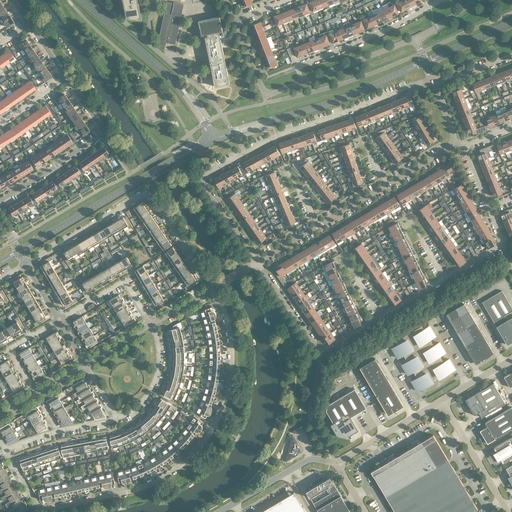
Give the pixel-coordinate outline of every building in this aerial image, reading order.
[(123,0),(124,1),(127,17),(127,16),(134,15),(134,17),(141,15),(141,18),(142,18),(138,0),(123,0)] [(175,0),(175,2),(174,2),(174,3),(167,2),(158,44),(165,46),(166,42),(175,44),(180,23),(179,23),(180,16),(181,16),(184,4),(180,3),(180,0),(175,0)] [(318,9),(314,0),(309,2),(310,5),(307,6),(309,12),(310,14),(313,13),(313,11),(318,9)] [(323,7),(320,0),(315,0),(314,0),(318,9),(323,7)] [(330,8),(328,5),(326,0),(320,0),(323,7),(324,10),(330,8)] [(392,0),(387,3),(389,7),(393,16),(398,13),(397,11),(400,9),(396,3),(397,3),(396,2),(394,0),(392,0)] [(411,6),(407,0),(402,0),(401,1),(406,9),(411,6)] [(401,1),(397,3),(396,3),(400,9),(401,12),(406,9),(401,1)] [(306,4),(301,6),(304,14),(309,12),(307,6),(306,4)] [(304,14),(301,6),(295,8),(299,17),(304,14)] [(393,16),(389,7),(384,10),(388,18),(393,16)] [(299,17),(295,8),(290,10),(293,19),(299,17)] [(293,19),(290,10),(285,12),(288,21),(293,19)] [(388,18),(384,10),(378,12),(383,21),(388,18)] [(10,17),(7,12),(0,17),(3,22),(10,17)] [(288,21),(285,12),(279,14),(283,23),(288,21)] [(383,21),(378,12),(373,15),(377,23),(383,21)] [(283,23),(279,14),(274,16),(277,25),(283,23)] [(377,23),(373,15),(368,17),(372,26),(377,23)] [(14,21),(10,17),(3,22),(6,27),(14,21)] [(372,26),(368,17),(363,20),(362,18),(360,20),(360,21),(361,21),(363,27),(366,26),(367,28),(372,26)] [(224,32),(221,18),(200,21),(203,36),(206,36),(208,45),(222,42),(221,33),(224,32)] [(253,29),(253,31),(262,27),(266,26),(264,21),(260,22),(252,25),(254,29),(253,29)] [(361,21),(360,21),(355,23),(359,32),(364,29),(363,27),(361,21)] [(359,32),(355,23),(350,25),(353,34),(359,32)] [(353,34),(350,25),(345,27),(348,36),(353,34)] [(264,33),(262,27),(253,31),(254,33),(255,32),(256,36),(264,33)] [(348,36),(345,27),(339,30),(343,38),(348,36)] [(343,38),(339,30),(334,32),(338,40),(343,38)] [(334,32),(329,34),(331,40),(332,43),(338,40),(334,32)] [(267,38),(264,33),(256,36),(258,39),(257,40),(258,41),(267,38)] [(326,35),(320,37),(324,46),(329,44),(328,41),(331,40),(329,34),(328,33),(325,34),(326,35)] [(324,46),(320,37),(315,39),(319,48),(324,46)] [(269,43),(267,38),(258,41),(258,43),(259,43),(261,46),(269,43)] [(319,48),(315,39),(310,42),(313,50),(319,48)] [(19,45),(22,49),(29,44),(26,40),(19,45)] [(230,84),(222,42),(208,45),(215,87),(230,84)] [(313,50),(310,42),(305,44),(308,52),(313,50)] [(271,49),(269,43),(261,46),(262,50),(261,50),(262,52),(271,49)] [(32,49),(29,44),(22,49),(25,54),(32,49)] [(308,52),(305,44),(299,46),(303,54),(308,52)] [(303,54),(299,46),(294,48),(293,46),(290,48),(293,55),(296,54),(297,57),(303,54)] [(36,53),(32,49),(25,54),(28,58),(36,53)] [(273,54),(271,49),(262,52),(263,54),(265,57),(273,54)] [(9,50),(4,53),(9,61),(14,57),(9,50)] [(9,61),(4,53),(0,56),(0,57),(5,64),(9,61)] [(39,57),(36,53),(28,58),(31,63),(39,57)] [(275,59),(273,54),(265,57),(266,60),(265,61),(266,63),(275,59)] [(42,62),(39,57),(31,63),(29,64),(32,68),(34,67),(42,62)] [(277,65),(275,59),(266,63),(267,65),(268,64),(269,68),(277,65)] [(45,66),(42,62),(34,67),(37,71),(45,66)] [(48,71),(45,66),(37,71),(41,76),(48,71)] [(511,78),(508,70),(503,72),(506,80),(511,78)] [(51,75),(48,71),(41,76),(39,77),(42,82),(51,75)] [(506,80),(503,72),(498,74),(501,82),(506,80)] [(501,82),(498,74),(493,76),(496,84),(501,82)] [(496,84),(493,76),(488,78),(491,86),(496,84)] [(491,86),(488,78),(483,80),(486,88),(491,86)] [(486,88),(483,80),(477,82),(481,90),(486,88)] [(30,81),(25,84),(30,91),(35,88),(30,81)] [(481,90),(477,82),(472,84),(475,92),(481,90)] [(30,91),(25,84),(21,87),(26,94),(30,91)] [(464,89),(463,85),(455,88),(456,90),(452,92),(454,97),(463,94),(461,90),(464,89)] [(26,94),(21,87),(16,90),(21,97),(26,94)] [(21,97),(16,90),(12,93),(17,100),(21,97)] [(17,100),(12,93),(7,96),(13,103),(17,100)] [(64,94),(57,99),(55,100),(58,105),(60,103),(67,98),(64,94)] [(465,99),(463,94),(454,97),(456,102),(465,99)] [(410,95),(405,97),(409,107),(414,105),(410,95)] [(13,103),(7,96),(3,99),(8,107),(13,103)] [(409,107),(405,97),(401,98),(405,108),(409,107)] [(70,103),(67,98),(60,103),(63,108),(70,103)] [(405,108),(401,98),(397,100),(401,110),(405,108)] [(8,107),(3,99),(0,101),(0,104),(4,110),(8,107)] [(466,104),(465,99),(456,102),(458,107),(466,104)] [(401,110),(397,100),(393,102),(397,112),(401,110)] [(397,112),(393,102),(389,104),(393,114),(397,112)] [(73,107),(70,103),(63,108),(66,112),(73,107)] [(393,114),(389,104),(384,105),(388,115),(393,114)] [(468,109),(466,104),(458,107),(460,112),(468,109)] [(45,105),(40,108),(46,116),(51,112),(50,112),(45,105),(46,105),(45,105)] [(388,115),(384,105),(380,107),(384,117),(388,115)] [(76,112),(73,107),(66,112),(69,117),(76,112)] [(384,117),(380,107),(376,109),(380,119),(384,117)] [(46,116),(40,108),(36,111),(41,119),(46,116)] [(381,121),(380,119),(376,109),(372,110),(376,120),(377,123),(381,121)] [(470,114),(468,109),(460,112),(462,117),(470,114)] [(376,120),(372,110),(368,112),(372,122),(376,120)] [(509,119),(506,110),(501,112),(504,121),(509,119)] [(41,119),(36,111),(32,114),(37,122),(41,119)] [(80,116),(76,112),(69,117),(72,121),(80,116)] [(372,122),(368,112),(363,114),(367,124),(372,122)] [(504,121),(501,112),(496,114),(499,123),(504,121)] [(37,122),(32,114),(27,118),(32,125),(37,122)] [(367,124),(363,114),(359,116),(363,126),(367,124)] [(472,119),(470,114),(462,117),(464,122),(472,119)] [(499,123),(496,114),(491,116),(494,125),(499,123)] [(83,120),(80,116),(72,121),(75,126),(83,120)] [(363,126),(359,116),(355,117),(359,127),(363,126)] [(411,122),(414,126),(423,120),(420,116),(411,122)] [(494,125),(491,116),(486,118),(489,127),(494,125)] [(32,125),(27,118),(23,121),(28,128),(32,125)] [(474,124),(472,119),(464,122),(466,127),(474,124)] [(86,125),(83,120),(75,126),(78,130),(86,125)] [(425,124),(423,120),(414,126),(416,130),(425,124)] [(28,128),(23,121),(18,124),(23,131),(28,128)] [(23,131),(18,124),(14,127),(19,134),(23,131)] [(427,128),(425,124),(416,130),(413,131),(416,135),(418,133),(427,128)] [(476,129),(474,124),(466,127),(468,132),(472,131),(476,129)] [(89,129),(86,125),(78,130),(81,135),(89,129)] [(487,126),(486,125),(476,129),(472,131),(473,136),(487,130),(487,127),(487,126)] [(19,134),(14,127),(9,130),(14,137),(19,134)] [(430,132),(427,128),(418,133),(420,137),(430,132)] [(326,139),(323,129),(318,130),(319,133),(317,134),(319,140),(321,139),(322,140),(326,139)] [(14,137),(9,130),(5,133),(9,140),(14,137)] [(376,138),(378,142),(387,135),(384,131),(384,132),(382,130),(379,132),(378,133),(378,134),(378,135),(379,135),(376,138)] [(313,132),(309,133),(312,144),(317,142),(316,140),(319,140),(317,134),(314,135),(313,132)] [(432,136),(430,132),(420,137),(423,141),(432,136)] [(9,140),(5,133),(0,135),(5,143),(9,140)] [(67,134),(62,137),(68,145),(72,142),(67,134)] [(390,139),(387,135),(378,142),(381,145),(390,139)] [(434,140),(432,136),(423,141),(425,145),(426,145),(427,147),(430,145),(431,145),(432,144),(432,143),(431,142),(434,140)] [(68,145),(62,137),(58,140),(63,148),(68,145)] [(392,143),(390,139),(381,145),(384,149),(392,143)] [(63,148),(58,140),(53,144),(59,151),(63,148)] [(510,150),(507,141),(502,143),(505,152),(510,150)] [(395,146),(392,143),(384,149),(386,152),(395,146)] [(505,152),(502,143),(497,145),(500,154),(505,152)] [(59,151),(53,144),(49,147),(54,154),(59,151)] [(495,147),(492,144),(479,150),(481,154),(486,153),(496,149),(495,147)] [(275,145),(271,148),(276,157),(280,155),(275,145)] [(106,150),(103,146),(98,150),(103,157),(105,156),(106,156),(108,156),(109,155),(109,156),(111,154),(108,149),(106,150)] [(398,150),(395,146),(386,152),(389,156),(398,150)] [(54,154),(49,147),(44,150),(50,158),(54,154)] [(276,157),(271,148),(267,150),(272,159),(276,157)] [(50,158),(44,150),(40,153),(45,161),(50,158)] [(103,157),(98,150),(93,153),(98,160),(100,159),(101,160),(102,160),(103,160),(104,159),(105,159),(103,157)] [(272,159),(267,150),(263,152),(268,162),(272,159)] [(400,154),(398,150),(389,156),(391,160),(400,154)] [(268,162),(263,152),(259,154),(264,164),(268,162)] [(45,161),(40,153),(36,156),(41,164),(45,161)] [(98,160),(93,153),(88,156),(93,164),(95,163),(96,163),(97,163),(98,163),(99,163),(99,162),(100,162),(98,160)] [(488,158),(486,153),(481,154),(477,156),(480,161),(488,158)] [(264,164),(259,154),(255,156),(260,166),(264,164)] [(403,157),(400,154),(391,160),(394,164),(397,162),(398,164),(404,161),(402,158),(403,157)] [(41,164),(36,156),(31,159),(36,167),(41,164)] [(93,164),(88,156),(83,160),(88,167),(89,167),(90,166),(91,167),(92,167),(93,167),(94,166),(95,166),(93,164)] [(260,166),(255,156),(251,159),(256,168),(260,166)] [(490,163),(488,158),(480,161),(482,166),(490,163)] [(256,168),(251,159),(247,161),(252,170),(256,168)] [(299,168),(302,171),(311,165),(308,161),(307,161),(306,159),(303,162),(302,162),(301,163),(302,164),(302,165),(299,168)] [(88,167),(83,160),(78,163),(81,167),(80,169),(83,174),(85,173),(84,170),(85,169),(86,170),(87,170),(88,170),(89,170),(90,169),(89,167),(88,167)] [(28,161),(23,164),(28,172),(33,169),(28,161)] [(252,170),(247,161),(243,163),(245,166),(242,167),(246,174),(252,170)] [(492,168),(490,163),(482,166),(484,171),(492,168)] [(28,172),(23,164),(19,166),(23,175),(28,172)] [(449,164),(446,166),(451,175),(456,172),(453,165),(452,166),(451,167),(449,164)] [(75,165),(70,169),(75,176),(77,175),(77,176),(79,176),(80,176),(80,175),(81,175),(82,175),(83,174),(80,169),(78,170),(75,165)] [(313,168),(311,165),(302,171),(305,175),(313,168)] [(23,175),(19,166),(14,169),(19,177),(23,175)] [(238,166),(234,168),(239,178),(246,174),(242,167),(239,169),(238,166)] [(451,175),(446,166),(441,169),(446,177),(451,175)] [(239,178),(234,168),(230,170),(235,180),(239,178)] [(316,172),(313,168),(305,175),(308,178),(316,172)] [(494,173),(492,168),(484,171),(485,176),(494,173)] [(19,177),(14,169),(9,172),(14,180),(19,177)] [(75,176),(70,169),(65,172),(70,179),(72,179),(73,179),(74,179),(75,179),(76,179),(76,178),(77,178),(75,176)] [(446,177),(441,169),(437,172),(442,180),(446,177)] [(235,180),(230,170),(226,172),(231,182),(235,180)] [(14,180),(9,172),(5,175),(10,183),(14,180)] [(70,179),(65,172),(60,176),(65,183),(67,182),(68,182),(69,183),(70,183),(71,182),(72,182),(70,179)] [(231,182),(226,172),(222,175),(227,184),(231,182)] [(265,176),(266,180),(276,176),(275,172),(265,176)] [(319,175),(316,172),(308,178),(311,182),(319,175)] [(442,180),(437,172),(432,174),(438,183),(442,180)] [(496,178),(494,173),(485,176),(487,181),(496,178)] [(438,183),(432,174),(428,177),(433,185),(438,183)] [(10,183),(5,175),(0,177),(5,186),(10,183)] [(227,184),(222,175),(218,177),(223,186),(227,184)] [(322,179),(319,175),(311,182),(313,185),(322,179)] [(65,183),(60,176),(55,179),(58,183),(56,184),(60,190),(62,188),(60,186),(62,185),(63,186),(64,186),(65,186),(66,185),(67,185),(65,183)] [(278,180),(276,176),(266,180),(268,184),(278,180)] [(223,186),(218,177),(214,179),(219,189),(223,186)] [(433,185),(428,177),(424,179),(429,188),(433,185)] [(363,182),(361,178),(351,181),(353,186),(354,185),(355,190),(361,186),(360,183),(363,182)] [(498,183),(496,178),(487,181),(489,186),(498,183)] [(325,182),(322,179),(313,185),(316,189),(325,182)] [(429,188),(424,179),(419,182),(424,191),(429,188)] [(280,184),(278,180),(268,184),(270,189),(280,184)] [(52,181),(47,184),(52,192),(53,191),(54,191),(55,191),(56,191),(57,191),(58,191),(60,190),(56,184),(55,185),(52,181)] [(327,186),(325,182),(316,189),(319,192),(327,186)] [(424,191),(419,182),(415,185),(420,193),(424,191)] [(500,188),(498,183),(489,186),(491,191),(500,188)] [(52,192),(47,184),(42,187),(47,195),(48,194),(49,194),(50,195),(51,195),(52,194),(53,194),(52,192)] [(282,189),(280,184),(270,189),(272,193),(282,189)] [(453,189),(456,194),(464,189),(462,184),(453,189)] [(420,193),(415,185),(410,187),(415,196),(420,193)] [(330,189),(327,186),(319,192),(322,196),(330,189)] [(47,195),(42,187),(37,190),(41,198),(42,198),(43,197),(44,198),(45,198),(46,198),(47,197),(48,197),(47,195)] [(415,196),(410,187),(406,190),(411,198),(415,196)] [(503,195),(500,188),(491,191),(494,196),(497,195),(498,197),(503,195)] [(283,193),(282,189),(272,193),(273,197),(283,193)] [(333,193),(330,189),(322,196),(324,200),(333,193)] [(467,193),(464,189),(456,194),(458,198),(467,193)] [(41,198),(37,190),(32,194),(34,198),(33,199),(36,204),(38,203),(36,201),(38,200),(39,201),(40,201),(41,201),(42,201),(43,200),(42,198),(41,198)] [(411,198),(406,190),(402,192),(407,201),(411,198)] [(407,201),(402,192),(397,195),(402,204),(407,201)] [(226,199),(229,203),(238,197),(235,193),(226,199)] [(285,197),(283,193),(273,197),(271,198),(272,202),(275,201),(285,197)] [(336,197),(333,193),(324,200),(327,203),(330,201),(332,204),(337,200),(335,197),(336,197)] [(469,198),(467,193),(458,198),(461,203),(469,198)] [(29,196),(23,199),(28,206),(29,205),(30,206),(31,206),(32,206),(33,206),(34,205),(34,206),(36,204),(33,199),(31,200),(29,196)] [(240,201),(238,197),(229,203),(232,207),(240,201)] [(287,201),(285,197),(275,201),(277,205),(287,201)] [(394,197),(390,200),(395,208),(399,205),(394,197)] [(472,202),(469,198),(461,203),(464,207),(472,202)] [(28,206),(23,199),(18,202),(23,209),(24,208),(25,209),(26,209),(27,209),(28,209),(29,208),(29,209),(29,208),(28,206)] [(395,208),(390,200),(385,202),(390,211),(395,208)] [(145,205),(143,201),(137,205),(133,207),(137,213),(145,207),(144,206),(144,205),(145,205)] [(243,204),(240,201),(232,207),(234,211),(243,204)] [(289,205),(287,201),(277,205),(279,209),(289,205)] [(23,209),(18,202),(13,205),(17,212),(18,212),(19,212),(20,212),(21,212),(22,212),(23,212),(24,211),(24,212),(23,209)] [(390,211),(385,202),(381,205),(386,213),(390,211)] [(475,207),(472,202),(464,207),(466,212),(475,207)] [(246,208),(243,204),(234,211),(237,214),(246,208)] [(17,212),(13,205),(8,208),(10,212),(9,213),(12,219),(14,218),(12,215),(14,215),(15,215),(16,215),(17,215),(18,215),(19,215),(18,212),(17,212)] [(290,209),(289,205),(279,209),(280,214),(290,209)] [(386,213),(381,205),(376,207),(382,216),(386,213)] [(418,211),(421,215),(429,209),(426,205),(418,211)] [(146,209),(145,207),(137,213),(140,217),(150,211),(148,208),(146,209)] [(382,216),(376,207),(372,210),(377,218),(382,216)] [(477,211),(475,207),(466,212),(469,216),(477,211)] [(248,212),(246,208),(237,214),(239,218),(248,212)] [(292,214),(290,209),(280,214),(282,218),(292,214)] [(432,213),(429,209),(421,215),(424,219),(432,213)] [(511,217),(508,209),(503,211),(504,214),(501,215),(503,220),(511,217)] [(377,218),(372,210),(368,213),(373,221),(377,218)] [(152,214),(150,211),(140,217),(144,222),(152,216),(151,215),(152,214)] [(480,215),(477,211),(469,216),(471,220),(480,215)] [(251,216),(248,212),(239,218),(242,222),(251,216)] [(373,221),(368,213),(363,215),(368,224),(373,221)] [(435,218),(432,213),(424,219),(427,223),(435,218)] [(294,218),(292,214),(282,218),(284,222),(294,218)] [(368,224),(363,215),(359,218),(364,226),(368,224)] [(482,220),(480,215),(471,220),(474,225),(482,220)] [(133,227),(126,216),(125,217),(124,218),(123,217),(119,219),(118,220),(123,228),(128,226),(130,229),(133,227)] [(153,218),(152,216),(144,222),(147,227),(156,220),(154,217),(153,218)] [(253,219),(251,216),(242,222),(245,225),(253,219)] [(511,222),(511,218),(511,217),(503,220),(505,225),(511,222)] [(296,222),(294,218),(284,222),(286,226),(287,226),(288,229),(294,226),(293,223),(296,222)] [(364,226),(359,218),(354,220),(360,229),(364,226)] [(438,222),(435,218),(427,223),(430,228),(438,222)] [(256,223),(253,219),(245,225),(247,229),(256,223)] [(123,228),(118,220),(117,220),(113,223),(118,231),(123,228)] [(158,223),(156,220),(147,227),(150,232),(158,226),(157,224),(158,223)] [(360,229),(354,220),(350,223),(355,232),(360,229)] [(485,224),(482,220),(474,225),(477,229),(485,224)] [(441,226),(438,222),(430,228),(433,232),(441,226)] [(118,231),(113,223),(109,225),(108,226),(113,234),(118,231)] [(259,227),(256,223),(247,229),(250,233),(259,227)] [(355,232),(350,223),(346,226),(351,234),(355,232)] [(389,227),(391,232),(400,228),(398,223),(389,227)] [(488,229),(485,224),(477,229),(479,234),(488,229)] [(113,234),(108,226),(107,226),(103,228),(108,237),(113,234)] [(159,227),(158,226),(150,232),(153,236),(163,230),(161,227),(160,228),(159,227)] [(351,234),(346,226),(341,228),(346,237),(351,234)] [(444,230),(441,226),(433,232),(436,236),(444,230)] [(261,230),(259,227),(250,233),(252,237),(261,230)] [(108,237),(103,228),(99,231),(98,231),(103,240),(108,237)] [(346,237),(341,228),(337,231),(342,239),(346,237)] [(402,232),(400,228),(391,232),(393,237),(402,232)] [(490,233),(488,229),(479,234),(482,238),(490,233)] [(165,233),(163,230),(153,236),(157,241),(165,235),(164,234),(164,233),(165,233)] [(264,234),(261,230),(252,237),(255,240),(264,234)] [(447,234),(444,230),(436,236),(439,240),(447,234)] [(103,240),(98,231),(97,232),(93,234),(99,243),(103,240)] [(342,239),(337,231),(332,234),(337,242),(342,239)] [(405,237),(402,232),(393,237),(396,241),(405,237)] [(273,233),(266,238),(260,242),(262,245),(275,237),(273,233)] [(493,237),(490,233),(482,238),(484,242),(493,237)] [(99,243),(93,234),(90,237),(88,237),(94,246),(99,243)] [(266,238),(264,234),(255,240),(258,244),(260,242),(266,238)] [(450,239),(447,234),(439,240),(442,244),(450,239)] [(166,237),(165,235),(157,241),(160,246),(169,239),(167,236),(166,237)] [(329,235),(325,238),(330,246),(335,244),(329,235)] [(94,246),(88,237),(87,238),(84,240),(89,249),(94,246)] [(407,241),(405,237),(396,241),(398,246),(407,241)] [(495,241),(493,237),(484,242),(488,248),(494,244),(493,242),(495,241)] [(330,246),(325,238),(320,241),(326,249),(330,246)] [(171,242),(169,239),(160,246),(163,251),(172,245),(170,243),(171,242)] [(453,243),(450,239),(442,244),(445,249),(453,243)] [(89,249),(84,240),(80,242),(79,243),(84,252),(89,249)] [(326,249),(320,241),(316,243),(321,252),(326,249)] [(409,246),(407,241),(398,246),(400,250),(409,246)] [(84,252),(79,243),(78,244),(74,246),(79,255),(84,252)] [(321,252),(316,243),(312,246),(317,254),(321,252)] [(353,249),(356,253),(365,248),(362,243),(353,249)] [(456,247),(453,243),(445,249),(448,253),(456,247)] [(79,255),(74,246),(70,248),(69,249),(74,257),(79,255)] [(317,254),(312,246),(307,248),(312,257),(317,254)] [(411,250),(409,246),(400,250),(402,255),(411,250)] [(174,248),(173,247),(165,252),(168,257),(177,251),(175,248),(174,248)] [(459,251),(456,247),(448,253),(450,257),(459,251)] [(312,257),(307,248),(303,251),(308,259),(312,257)] [(368,252),(365,248),(356,253),(359,258),(368,252)] [(74,257),(69,249),(68,249),(64,252),(64,253),(62,254),(68,265),(71,263),(69,260),(74,257)] [(414,255),(411,250),(402,255),(405,259),(414,255)] [(461,250),(459,251),(450,257),(453,261),(464,254),(461,250)] [(179,254),(177,251),(168,257),(171,262),(179,256),(179,255),(178,254),(179,254)] [(308,259),(303,251),(299,254),(304,262),(308,259)] [(370,256),(368,252),(359,258),(362,262),(370,256)] [(304,262),(299,254),(294,256),(299,265),(304,262)] [(468,260),(464,254),(453,261),(456,264),(458,263),(459,264),(459,265),(468,260)] [(372,255),(370,256),(362,262),(365,266),(375,259),(372,255)] [(416,260),(414,255),(405,259),(407,264),(416,260)] [(52,259),(51,256),(40,263),(41,264),(41,265),(40,266),(42,269),(43,271),(52,266),(49,261),(52,259)] [(127,256),(122,259),(127,268),(130,266),(132,265),(131,264),(127,256)] [(180,257),(179,256),(171,262),(175,267),(184,260),(182,257),(181,258),(180,257)] [(299,265),(294,256),(290,259),(295,267),(299,265)] [(127,268),(122,259),(117,262),(121,270),(122,271),(123,270),(127,268)] [(295,267),(290,259),(285,261),(290,270),(295,267)] [(378,263),(375,259),(365,266),(368,270),(376,264),(378,263)] [(186,263),(184,260),(175,267),(178,271),(186,265),(185,264),(186,263)] [(418,264),(416,260),(407,264),(409,269),(418,264)] [(290,270),(285,261),(281,264),(286,273),(290,270)] [(324,266),(326,270),(335,266),(333,261),(324,266)] [(121,270),(117,262),(112,265),(117,274),(122,271),(121,270)] [(286,273),(281,264),(277,266),(279,269),(282,275),(286,273)] [(379,269),(376,264),(368,270),(371,274),(379,269)] [(420,269),(418,264),(409,269),(412,273),(420,269)] [(117,274),(112,265),(107,268),(112,277),(117,274)] [(146,270),(143,265),(135,270),(134,270),(135,272),(137,275),(146,270)] [(187,267),(186,265),(178,271),(181,276),(190,269),(188,266),(187,267)] [(55,271),(52,266),(43,271),(44,272),(46,276),(55,271)] [(337,271),(335,266),(326,270),(329,275),(337,271)] [(112,277),(107,268),(102,271),(107,280),(112,277)] [(192,272),(190,269),(181,276),(184,281),(193,275),(192,273),(191,273),(192,272)] [(282,275),(279,269),(274,271),(284,287),(288,285),(282,275)] [(382,273),(379,269),(371,274),(374,278),(382,273)] [(423,273),(420,269),(412,273),(414,278),(423,273)] [(149,275),(146,270),(137,275),(140,279),(140,280),(141,280),(149,275)] [(58,275),(55,271),(46,276),(48,279),(49,281),(58,275)] [(107,280),(102,271),(97,274),(102,283),(104,282),(107,280)] [(340,275),(337,271),(329,275),(331,280),(340,275)] [(385,277),(382,273),(374,278),(377,283),(385,277)] [(425,278),(423,273),(414,278),(416,282),(425,278)] [(21,276),(20,274),(9,281),(11,284),(14,282),(16,287),(25,282),(24,280),(22,276),(21,277),(21,276)] [(102,283),(97,274),(92,277),(97,286),(101,283),(102,283)] [(61,280),(58,275),(49,281),(50,282),(52,286),(61,280)] [(152,280),(149,275),(141,280),(140,280),(141,282),(143,285),(152,280)] [(193,276),(193,275),(184,281),(187,285),(184,287),(186,290),(199,282),(198,281),(195,276),(194,277),(193,276)] [(342,280),(340,275),(331,280),(333,284),(342,280)] [(97,286),(92,277),(87,280),(92,288),(94,288),(97,286)] [(388,281),(385,277),(377,283),(380,287),(388,281)] [(427,282),(425,278),(416,282),(419,289),(425,285),(424,283),(427,282)] [(81,279),(78,281),(84,292),(86,291),(87,291),(87,292),(91,289),(92,288),(87,280),(83,283),(81,279)] [(64,285),(61,280),(52,286),(54,289),(55,291),(64,285)] [(155,285),(152,280),(143,285),(145,289),(146,290),(147,289),(155,285)] [(344,284),(342,280),(333,284),(335,289),(344,284)] [(390,280),(388,281),(380,287),(383,291),(391,285),(393,284),(390,280)] [(26,283),(25,282),(16,287),(19,292),(28,287),(26,283)] [(288,288),(291,292),(299,287),(296,282),(288,288)] [(347,289),(344,284),(335,289),(338,293),(347,289)] [(67,290),(64,285),(55,291),(56,292),(58,295),(67,290)] [(158,290),(155,285),(147,289),(146,290),(147,291),(149,295),(158,290)] [(394,290),(391,285),(383,291),(386,295),(394,290)] [(30,290),(28,287),(19,292),(22,297),(31,291),(30,290)] [(302,291),(299,287),(291,292),(294,297),(302,291)] [(395,288),(394,290),(386,295),(389,299),(398,293),(395,288)] [(349,293),(347,289),(338,293),(340,298),(349,293)] [(0,301),(3,299),(5,302),(8,301),(2,290),(1,290),(0,290),(0,301)] [(69,295),(67,290),(58,295),(60,299),(61,300),(69,295)] [(161,295),(158,290),(149,295),(151,298),(152,300),(153,299),(161,295)] [(511,307),(502,290),(482,302),(507,345),(511,341),(511,307)] [(32,293),(31,291),(22,297),(25,301),(34,296),(32,293)] [(305,295),(302,291),(294,297),(296,301),(305,295)] [(307,293),(305,295),(296,301),(299,305),(308,299),(310,298),(307,293)] [(351,298),(349,293),(340,298),(342,302),(351,298)] [(402,298),(398,293),(389,299),(391,303),(393,301),(394,303),(395,303),(401,300),(402,298)] [(119,294),(109,300),(107,302),(111,308),(113,307),(123,301),(124,301),(123,299),(122,297),(121,298),(121,297),(119,294)] [(72,300),(69,295),(61,300),(62,301),(64,305),(65,305),(65,306),(66,308),(77,301),(75,298),(72,300)] [(163,299),(161,295),(153,299),(152,300),(153,301),(155,305),(156,304),(157,306),(157,307),(168,301),(167,297),(163,299)] [(36,300),(34,296),(25,301),(28,306),(37,301),(36,300)] [(353,303),(351,298),(342,302),(345,307),(353,303)] [(310,303),(308,299),(299,305),(302,309),(310,303)] [(38,303),(37,301),(28,306),(31,311),(40,306),(38,303)] [(123,301),(113,307),(117,313),(127,308),(128,307),(127,305),(126,304),(125,304),(124,304),(123,301)] [(310,304),(310,303),(302,309),(305,313),(313,308),(316,306),(313,302),(310,304)] [(356,307),(353,303),(345,307),(347,312),(356,307)] [(464,303),(455,309),(459,316),(468,310),(464,303)] [(42,310),(40,306),(31,311),(34,316),(43,311),(42,310)] [(200,311),(202,318),(216,313),(215,312),(215,311),(214,311),(213,310),(212,310),(211,310),(211,308),(210,307),(200,311)] [(358,312),(356,307),(347,312),(349,316),(358,312)] [(127,308),(117,313),(121,320),(130,314),(131,314),(132,314),(131,312),(130,310),(129,311),(128,310),(127,308)] [(316,312),(313,308),(305,313),(308,317),(316,312)] [(459,316),(455,309),(446,314),(450,321),(459,316)] [(472,317),(468,310),(459,316),(463,323),(472,317)] [(43,312),(43,311),(34,316),(37,321),(34,323),(35,326),(46,319),(46,318),(45,317),(46,316),(43,312)] [(319,316),(316,312),(308,317),(311,322),(319,316)] [(360,316),(358,312),(349,316),(351,321),(360,316)] [(216,314),(216,313),(202,318),(204,325),(215,322),(215,320),(214,319),(215,319),(215,318),(216,317),(216,316),(216,315),(216,314)] [(130,314),(121,320),(125,326),(136,320),(135,318),(134,317),(132,317),(131,314),(130,314)] [(86,323),(82,316),(73,322),(75,325),(74,326),(75,327),(76,329),(77,328),(86,323)] [(322,320),(319,316),(311,322),(314,326),(322,320)] [(362,320),(360,316),(351,321),(354,327),(361,323),(360,323),(359,321),(362,320)] [(463,323),(459,316),(450,321),(454,328),(463,323)] [(24,328),(18,317),(15,319),(17,322),(12,324),(17,332),(17,333),(18,332),(22,330),(22,329),(23,328),(24,328)] [(476,324),(472,317),(463,323),(467,330),(476,324)] [(325,324),(322,320),(314,326),(317,330),(325,324)] [(179,323),(179,322),(172,326),(172,327),(173,326),(173,329),(168,331),(169,334),(171,334),(171,336),(181,333),(179,327),(178,327),(177,324),(179,323)] [(216,323),(215,322),(204,325),(206,331),(217,329),(220,328),(220,327),(219,326),(218,325),(217,325),(216,324),(216,323)] [(90,329),(86,323),(77,328),(79,331),(79,332),(78,332),(79,334),(80,336),(81,335),(90,329)] [(467,330),(463,323),(454,328),(458,335),(467,330)] [(17,332),(12,324),(7,327),(12,336),(16,334),(17,333),(17,332)] [(328,329),(325,324),(317,330),(320,334),(328,329)] [(481,332),(476,324),(467,330),(472,337),(481,332)] [(443,362),(441,359),(439,356),(445,352),(442,347),(439,342),(434,346),(432,342),(430,339),(435,336),(432,331),(429,326),(424,329),(422,326),(409,333),(395,341),(398,345),(392,348),(395,353),(398,358),(403,355),(405,358),(407,361),(402,364),(405,369),(408,374),(413,371),(415,374),(417,378),(412,381),(415,386),(417,391),(423,388),(425,391),(427,391),(429,390),(430,389),(432,389),(434,388),(435,387),(438,386),(439,385),(440,385),(443,383),(444,382),(446,381),(447,379),(449,378),(450,377),(451,376),(449,372),(455,369),(452,364),(449,359),(443,362)] [(12,336),(7,327),(2,330),(7,338),(7,339),(9,338),(12,336)] [(94,336),(90,329),(81,335),(82,338),(83,338),(82,339),(84,342),(85,341),(94,336)] [(217,329),(206,331),(208,338),(219,336),(219,337),(222,336),(222,335),(221,335),(221,334),(220,333),(219,332),(218,332),(217,330),(217,329)] [(331,333),(328,329),(320,334),(323,338),(331,333)] [(472,337),(467,330),(458,335),(463,342),(472,337)] [(57,335),(55,332),(46,338),(50,344),(59,339),(60,339),(61,338),(60,336),(59,335),(58,336),(57,335)] [(485,339),(481,332),(472,337),(476,344),(485,339)] [(183,339),(181,333),(171,336),(171,337),(172,338),(170,338),(171,341),(183,339)] [(335,339),(331,333),(323,338),(325,342),(328,340),(329,342),(328,342),(329,342),(335,339)] [(98,342),(94,336),(85,341),(86,344),(87,345),(85,345),(86,347),(87,348),(98,342)] [(219,336),(208,338),(208,345),(220,344),(223,344),(223,343),(222,343),(222,342),(222,341),(221,341),(221,340),(220,340),(219,339),(219,338),(219,337),(219,336)] [(476,344),(472,337),(463,342),(467,349),(476,344)] [(59,339),(50,344),(54,351),(63,345),(65,345),(64,343),(63,341),(61,342),(61,341),(60,339),(59,339)] [(489,346),(485,339),(476,344),(480,351),(489,346)] [(220,344),(208,345),(209,352),(220,351),(220,352),(223,352),(223,351),(223,350),(223,349),(222,349),(222,348),(221,348),(221,347),(220,347),(220,345),(220,344)] [(480,351),(476,344),(467,349),(471,356),(480,351)] [(63,345),(54,351),(58,357),(67,352),(68,351),(67,349),(66,348),(65,348),(63,345)] [(493,353),(489,346),(480,351),(484,358),(493,353)] [(33,354),(29,348),(20,353),(21,356),(22,357),(21,358),(21,359),(22,361),(24,360),(23,360),(33,354)] [(484,358),(480,351),(471,356),(475,364),(484,358)] [(67,352),(58,357),(62,364),(72,358),(71,356),(70,354),(69,355),(69,354),(67,352)] [(37,361),(33,354),(23,360),(24,360),(25,363),(24,364),(25,365),(26,367),(27,367),(27,366),(37,361)] [(375,359),(359,368),(384,410),(387,414),(391,411),(392,413),(399,409),(398,407),(402,404),(400,401),(375,359)] [(10,363),(8,360),(0,364),(0,368),(2,373),(12,367),(13,366),(12,365),(11,363),(10,364),(10,363)] [(41,367),(37,361),(27,366),(27,367),(29,369),(29,370),(28,370),(29,372),(30,374),(31,373),(41,367)] [(223,367),(209,366),(208,373),(219,374),(219,373),(220,371),(221,371),(221,370),(222,370),(222,369),(223,368),(223,367)] [(12,367),(2,373),(6,379),(16,373),(16,374),(17,373),(15,370),(14,370),(13,370),(12,367)] [(45,374),(41,367),(31,373),(33,376),(32,377),(33,379),(34,380),(45,374)] [(16,373),(6,379),(10,385),(19,380),(21,379),(19,376),(18,377),(17,376),(16,374),(16,373)] [(182,376),(171,373),(170,377),(171,377),(171,378),(171,379),(181,382),(182,376)] [(219,374),(208,373),(207,380),(218,382),(218,380),(219,379),(220,378),(221,378),(221,377),(222,377),(222,376),(222,375),(222,374),(219,374)] [(76,388),(78,391),(87,385),(86,382),(85,382),(87,381),(85,379),(85,378),(69,387),(71,390),(76,388)] [(181,382),(171,379),(170,381),(169,381),(168,384),(179,388),(181,382)] [(21,383),(19,380),(10,385),(14,392),(25,386),(24,384),(23,383),(21,383)] [(218,382),(207,380),(205,386),(216,389),(217,388),(217,386),(218,386),(219,386),(219,385),(220,385),(220,384),(221,384),(221,383),(221,382),(218,382)] [(476,393),(468,397),(465,399),(474,415),(479,412),(482,417),(505,403),(493,383),(476,394),(476,393)] [(88,384),(87,385),(78,391),(73,394),(75,397),(80,394),(82,397),(91,392),(90,389),(89,388),(90,388),(89,386),(88,384)] [(179,388),(168,384),(167,387),(168,388),(167,389),(177,394),(179,388)] [(216,389),(205,386),(204,393),(214,396),(215,395),(215,394),(216,394),(217,393),(218,392),(219,392),(219,391),(219,390),(216,389)] [(177,394),(167,389),(166,391),(165,391),(163,394),(174,399),(177,394)] [(355,389),(327,405),(326,411),(333,423),(331,425),(337,435),(338,435),(338,436),(337,436),(338,437),(339,436),(349,438),(348,435),(349,435),(350,435),(350,434),(357,430),(350,418),(366,408),(355,389)] [(92,391),(91,392),(82,397),(77,400),(79,403),(84,401),(85,404),(86,404),(95,398),(93,395),(94,394),(93,392),(92,391)] [(214,396),(204,393),(201,400),(212,404),(212,402),(213,401),(214,401),(215,400),(216,400),(216,399),(217,399),(217,398),(217,397),(214,396)] [(61,401),(57,395),(46,401),(47,402),(48,404),(49,403),(50,404),(51,407),(61,401)] [(96,397),(95,398),(86,404),(85,404),(81,406),(83,410),(87,407),(89,410),(99,405),(97,402),(97,401),(98,401),(97,399),(96,397)] [(160,403),(159,404),(168,410),(171,405),(167,402),(161,398),(159,401),(160,402),(160,403)] [(212,404),(201,400),(199,406),(212,412),(212,411),(212,410),(212,409),(212,408),(211,407),(211,406),(211,405),(212,404)] [(64,407),(61,401),(51,407),(50,407),(51,409),(52,411),(53,410),(55,413),(65,408),(64,407)] [(100,404),(99,405),(89,410),(95,420),(107,418),(101,408),(102,407),(101,406),(100,404)] [(168,410),(159,404),(158,405),(158,406),(157,405),(154,407),(164,415),(168,410)] [(71,408),(69,405),(64,407),(65,408),(55,413),(54,414),(55,415),(56,417),(57,416),(57,417),(59,420),(68,414),(66,411),(71,408)] [(38,408),(37,406),(26,413),(30,419),(40,414),(39,414),(38,411),(38,410),(39,410),(38,408)] [(212,412),(199,406),(195,412),(196,413),(205,418),(206,416),(207,415),(208,415),(209,415),(210,414),(211,413),(211,412),(212,412)] [(164,415),(154,407),(152,410),(153,411),(152,413),(160,420),(164,415)] [(485,422),(487,426),(482,430),(485,434),(483,435),(487,443),(495,439),(495,438),(511,427),(511,408),(511,407),(485,422)] [(41,413),(39,414),(40,414),(30,419),(34,426),(43,420),(42,417),(41,417),(43,416),(41,414),(41,413)] [(160,420),(152,413),(151,414),(150,413),(147,415),(156,424),(160,420)] [(74,424),(68,414),(59,420),(58,420),(59,422),(60,423),(61,423),(63,426),(74,424)] [(156,424),(147,415),(145,418),(146,419),(145,419),(144,420),(151,428),(156,424)] [(194,416),(190,422),(202,430),(202,429),(202,428),(202,427),(202,426),(202,425),(202,424),(202,423),(203,422),(194,416)] [(44,419),(43,420),(34,426),(38,433),(49,430),(45,424),(45,423),(46,423),(45,421),(44,419)] [(151,428),(144,420),(143,421),(142,420),(139,422),(146,432),(151,428)] [(146,432),(139,422),(136,424),(137,425),(137,426),(135,427),(141,436),(146,432)] [(202,430),(190,422),(186,428),(195,434),(195,433),(196,432),(197,432),(198,432),(199,432),(200,432),(200,431),(201,431),(201,430),(202,430)] [(2,436),(13,429),(9,423),(0,428),(0,431),(0,432),(2,432),(3,435),(2,436)] [(133,426),(130,428),(136,439),(141,436),(135,427),(134,427),(134,428),(133,426)] [(136,439),(130,428),(127,430),(127,431),(126,432),(130,441),(136,439)] [(195,434),(186,428),(181,433),(190,440),(192,442),(193,441),(193,440),(193,439),(193,438),(193,437),(194,436),(195,434)] [(19,440),(13,429),(2,436),(3,437),(4,439),(5,438),(6,439),(9,444),(19,440)] [(123,431),(120,433),(124,444),(130,441),(126,432),(124,432),(124,433),(123,431)] [(124,444),(120,433),(117,434),(117,435),(115,436),(118,446),(124,444)] [(190,440),(181,433),(177,438),(185,446),(187,448),(188,447),(188,446),(188,445),(188,444),(188,443),(188,442),(189,441),(190,440)] [(302,452),(292,434),(285,462),(302,452)] [(427,444),(425,445),(437,466),(444,462),(448,459),(433,434),(429,437),(428,435),(426,436),(427,438),(424,439),(427,444)] [(112,447),(118,446),(115,436),(114,436),(113,436),(113,435),(110,436),(112,447)] [(511,436),(494,448),(496,452),(497,452),(500,458),(503,463),(511,457),(511,436)] [(185,446),(177,438),(172,443),(179,451),(181,454),(181,453),(182,453),(182,452),(183,452),(183,451),(183,450),(183,449),(183,448),(184,447),(185,446)] [(415,451),(413,452),(425,473),(437,466),(425,445),(423,446),(421,442),(416,444),(416,443),(414,444),(415,445),(412,447),(415,451)] [(179,451),(172,443),(166,447),(174,456),(173,456),(175,459),(176,458),(177,457),(177,456),(177,455),(177,454),(177,453),(178,452),(179,451)] [(54,448),(53,449),(56,459),(62,457),(58,446),(54,447),(55,448),(54,448)] [(174,456),(166,447),(161,452),(169,463),(170,463),(170,462),(171,462),(171,461),(171,460),(171,459),(171,458),(172,457),(173,456),(174,456)] [(50,448),(47,449),(51,461),(56,459),(53,449),(51,449),(51,450),(50,448)] [(51,461),(47,449),(43,451),(44,452),(43,452),(42,453),(45,463),(51,461)] [(402,459),(400,460),(413,480),(417,478),(425,473),(413,452),(411,453),(408,449),(404,451),(403,450),(402,451),(402,452),(399,454),(402,459)] [(39,452),(36,453),(40,464),(45,463),(42,453),(40,453),(39,452)] [(169,463),(161,452),(155,456),(161,465),(163,464),(164,463),(164,464),(165,464),(166,464),(167,464),(168,464),(169,464),(169,463)] [(40,464),(36,453),(33,454),(33,456),(31,456),(34,466),(40,464)] [(29,455),(25,457),(29,468),(34,466),(31,456),(30,457),(29,457),(29,455)] [(161,465),(155,456),(149,459),(155,469),(156,468),(157,467),(158,468),(159,468),(160,468),(161,468),(162,468),(163,468),(161,465)] [(390,466),(386,468),(398,489),(413,480),(400,460),(398,461),(396,456),(392,459),(391,457),(389,458),(390,460),(387,461),(390,466)] [(29,468),(25,457),(22,458),(22,459),(16,461),(20,467),(22,466),(23,470),(29,468)] [(155,469),(149,459),(143,462),(148,472),(149,472),(151,471),(151,472),(152,472),(153,472),(154,472),(155,472),(156,472),(155,469)] [(148,472),(143,462),(137,465),(141,475),(142,475),(143,475),(144,474),(144,475),(145,475),(146,475),(146,476),(147,476),(148,476),(148,475),(149,475),(148,472)] [(444,462),(437,466),(425,473),(417,478),(425,492),(452,476),(451,475),(455,472),(454,469),(455,468),(454,467),(453,467),(450,463),(446,466),(444,462)] [(141,475),(137,465),(130,468),(134,478),(137,477),(137,478),(138,478),(139,479),(140,479),(141,479),(142,479),(142,478),(141,475)] [(386,496),(390,494),(398,489),(386,468),(382,471),(379,466),(376,468),(376,466),(374,467),(375,469),(371,471),(386,496)] [(134,478),(130,468),(124,470),(127,483),(128,483),(129,483),(129,482),(130,482),(130,481),(131,481),(131,480),(131,479),(133,479),(134,478)] [(127,483),(124,470),(117,471),(119,482),(121,482),(122,482),(123,482),(123,483),(124,483),(125,483),(125,484),(126,484),(127,484),(127,483)] [(112,472),(105,474),(108,488),(109,488),(109,487),(110,487),(111,486),(111,485),(112,484),(113,483),(115,483),(112,472)] [(108,488),(105,474),(97,475),(100,486),(102,486),(103,486),(104,487),(105,488),(106,488),(107,488),(108,488)] [(9,475),(8,476),(0,480),(0,485),(2,488),(12,483),(10,480),(10,479),(11,478),(9,475)] [(100,486),(97,475),(90,477),(92,488),(93,491),(94,491),(95,490),(96,490),(96,489),(97,488),(97,487),(99,487),(100,486)] [(453,478),(452,476),(425,492),(433,505),(459,489),(458,487),(463,484),(461,481),(462,481),(461,479),(460,480),(457,476),(453,478)] [(92,488),(90,477),(83,479),(85,490),(86,493),(87,492),(88,492),(88,491),(89,491),(89,490),(89,489),(90,489),(91,488),(92,488)] [(332,478),(331,478),(330,478),(329,478),(329,479),(328,479),(329,480),(326,481),(308,491),(312,498),(330,488),(333,493),(316,504),(320,511),(352,511),(335,482),(334,482),(332,478)] [(417,478),(413,480),(398,489),(390,494),(392,497),(388,500),(390,504),(389,505),(390,507),(391,506),(393,509),(397,506),(398,508),(425,492),(417,478)] [(85,490),(83,479),(75,480),(78,494),(79,494),(80,494),(81,493),(82,492),(82,491),(82,490),(84,490),(85,490)] [(78,494),(75,480),(68,482),(70,493),(72,493),(73,492),(74,493),(74,494),(75,494),(76,494),(77,495),(78,495),(78,494)] [(13,482),(12,483),(2,488),(0,489),(0,493),(4,491),(6,495),(15,489),(14,486),(13,486),(15,485),(13,482)] [(70,493),(68,482),(60,484),(63,495),(64,494),(66,494),(66,495),(67,495),(67,496),(68,496),(69,496),(70,496),(71,496),(70,493)] [(63,495),(60,484),(53,485),(55,496),(57,496),(58,496),(59,496),(59,497),(60,497),(61,498),(62,498),(63,498),(64,498),(63,495)] [(55,496),(53,485),(46,487),(49,501),(50,501),(51,500),(51,499),(52,499),(52,498),(53,497),(54,497),(55,496)] [(49,501),(46,487),(34,490),(33,488),(32,488),(36,495),(37,495),(36,495),(39,494),(39,495),(40,499),(40,500),(42,499),(43,499),(44,499),(44,500),(45,500),(45,501),(46,501),(47,501),(48,501),(49,501)] [(17,488),(15,489),(6,495),(1,498),(3,501),(8,498),(10,501),(19,496),(19,495),(18,493),(17,492),(19,491),(17,488)] [(460,491),(459,489),(433,505),(436,511),(448,511),(467,501),(466,499),(470,497),(468,494),(470,493),(469,491),(467,492),(465,488),(460,491)] [(420,511),(433,505),(425,492),(398,508),(400,510),(395,511),(420,511)] [(21,495),(19,495),(19,496),(10,501),(5,504),(7,507),(12,504),(13,508),(14,508),(23,502),(22,499),(21,499),(23,498),(21,495)] [(263,511),(300,511),(291,496),(273,506),(274,508),(270,510),(269,509),(263,511)] [(468,503),(467,501),(448,511),(472,511),(477,509),(475,505),(476,504),(475,502),(474,503),(472,500),(468,503)] [(25,501),(23,502),(14,508),(13,508),(9,510),(9,511),(13,511),(15,511),(16,511),(21,511),(27,509),(25,506),(25,505),(26,504),(25,501)]
